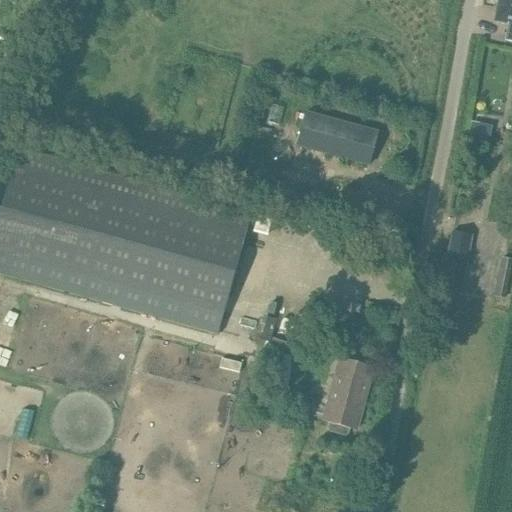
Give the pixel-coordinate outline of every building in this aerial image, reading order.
[(511,0),(497,0),(494,21),(508,24),(504,39),(511,40),(511,0)] [(377,133),(306,113),(297,146),(368,166),(377,133)] [(311,353),(312,353),(343,241),(42,159),(12,271),(13,271),(14,267),(312,349),(311,353)] [(235,171),(213,165),(209,179),(231,185),(235,171)] [(472,236),(452,232),(441,287),(461,291),(472,236)] [(511,262),(500,259),(493,298),(504,300),(511,262)] [(373,369),(340,360),(323,422),(329,423),(328,429),(329,432),(345,436),(348,434),(349,429),(356,431),(373,369)]
